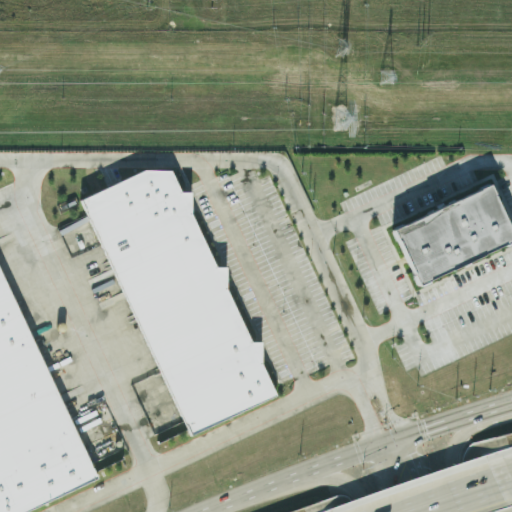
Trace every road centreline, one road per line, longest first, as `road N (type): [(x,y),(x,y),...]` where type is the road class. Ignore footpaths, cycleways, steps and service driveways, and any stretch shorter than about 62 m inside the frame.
road 1 (primary): [(468,414),(197,511)]
road 2 (motorway): [(511,463),(374,511)]
